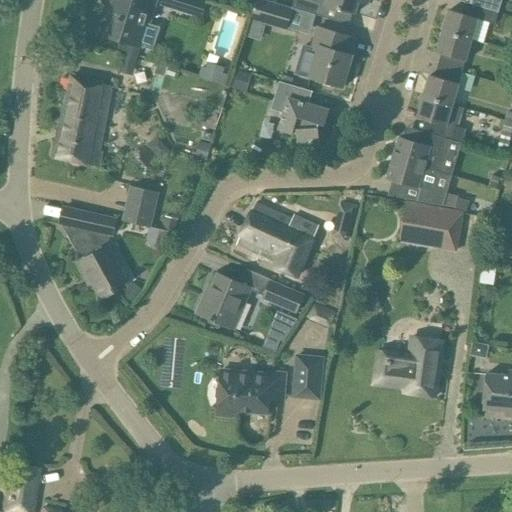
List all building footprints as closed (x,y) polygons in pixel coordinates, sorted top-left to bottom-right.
[(113,9),(105,36),(124,42),(127,42),(140,47),(141,47),(153,50),(160,27),(148,23),(155,1),(151,0),(112,0),(110,8),(113,9)] [(205,0),(163,0),(163,3),(201,15),(205,0)] [(263,0),(257,0),(251,19),(288,30),(294,9),(263,0)] [(313,0),(313,1),(309,0),(295,0),(293,8),(316,15),(323,18),(327,6),(355,14),(358,2),(368,5),(369,0),(313,0)] [(466,2),(466,3),(484,8),(499,13),(502,0),(473,0),(472,4),(466,2)] [(481,21),(495,25),(499,13),(484,8),(481,21)] [(473,41),(480,19),(450,10),(443,32),(473,41)] [(304,46),(296,73),(309,77),(309,78),(324,82),(343,88),(353,55),(350,55),(355,38),(336,32),(317,27),(311,48),(304,46)] [(473,41),(443,32),(437,53),(467,62),(473,41)] [(127,42),(123,54),(135,58),(137,59),(141,47),(140,47),(127,42)] [(123,54),(120,68),(135,71),(137,59),(135,58),(123,54)] [(155,74),(165,76),(165,75),(167,67),(157,64),(155,74)] [(167,67),(165,75),(177,79),(180,71),(167,67)] [(202,67),(199,76),(223,84),(226,74),(202,67)] [(233,88),(244,92),(249,74),(238,71),(233,88)] [(430,75),(424,97),(453,105),(460,84),(430,75)] [(112,86),(71,76),(53,156),(99,167),(102,151),(99,151),(112,86)] [(312,91),(280,81),(271,110),(284,113),(279,130),(297,136),(298,146),(319,145),(318,128),(319,124),(325,126),(330,110),(308,104),(312,91)] [(453,105),(424,97),(418,118),(447,127),(453,105)] [(508,151),(511,134),(511,122),(504,121),(497,148),(508,151)] [(455,126),(450,140),(461,143),(465,129),(459,127),(457,127),(455,126)] [(448,139),(421,131),(417,143),(400,137),(393,158),(413,164),(438,172),(448,139)] [(195,158),(206,161),(210,146),(199,143),(195,158)] [(419,202),(456,208),(459,198),(433,190),(438,172),(413,164),(393,158),(387,179),(422,190),(419,202)] [(511,162),(501,189),(511,193),(511,162)] [(500,178),(492,175),(489,187),(497,189),(500,178)] [(130,186),(122,220),(151,227),(159,193),(130,186)] [(456,208),(467,210),(470,201),(459,198),(456,208)] [(441,208),(406,202),(399,243),(434,249),(441,208)] [(293,219),(256,203),(237,245),(276,263),(274,267),(297,277),(319,226),(294,215),(293,219)] [(353,218),(355,208),(342,204),(339,214),(353,218)] [(78,226),(68,232),(83,260),(77,263),(85,277),(89,275),(102,299),(118,290),(116,287),(127,281),(108,246),(107,247),(106,247),(109,235),(113,235),(117,219),(82,211),(78,226)] [(165,216),(162,228),(176,232),(179,220),(165,216)] [(479,295),(489,296),(490,284),(495,284),(497,265),(483,264),(479,295)] [(204,297),(197,313),(234,329),(251,288),(218,274),(208,298),(204,297)] [(305,295),(271,280),(264,296),(262,300),(296,315),(305,295)] [(129,286),(121,295),(133,305),(141,295),(129,286)] [(281,340),(268,335),(263,348),(276,353),(281,340)] [(440,341),(410,337),(407,355),(398,354),(379,351),(374,384),(405,388),(404,393),(435,397),(439,368),(436,368),(440,341)] [(470,356),(486,359),(488,345),(472,342),(470,356)] [(324,357),(296,355),(292,399),(321,401),(324,357)] [(511,370),(509,370),(509,376),(486,374),(483,409),(511,411),(511,370)] [(216,397),(219,400),(217,415),(236,417),(237,411),(269,414),(270,399),(283,400),(285,375),(271,374),(271,375),(221,371),(220,385),(216,388),(216,397)] [(31,511),(39,470),(11,465),(3,511),(31,511)]
